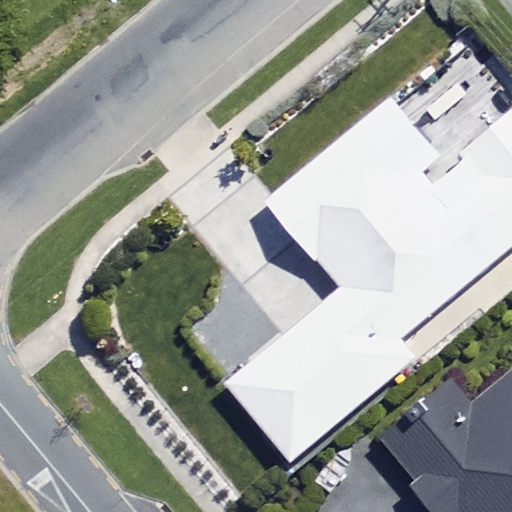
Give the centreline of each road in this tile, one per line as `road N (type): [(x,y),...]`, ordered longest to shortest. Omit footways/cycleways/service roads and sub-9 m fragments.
road 1 (residential): [(0,189),(225,0)]
road 2 (residential): [(0,400),(91,511)]
